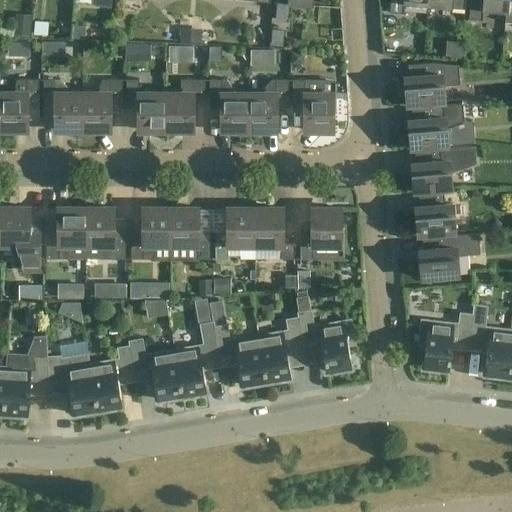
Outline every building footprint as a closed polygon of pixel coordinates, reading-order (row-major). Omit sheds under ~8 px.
[(428,6),(428,0),(390,0),(390,12),(403,13),(404,4),(428,6)] [(428,0),(428,6),(465,9),(465,0),(428,0)] [(506,22),(507,0),(470,0),(469,19),(482,20),(483,10),(506,12),(505,22),(506,22)] [(33,25),(48,25),(48,12),(33,11),(33,25)] [(409,76),(405,76),(407,104),(444,101),(443,86),(460,84),(459,65),(433,62),(408,64),(409,76)] [(13,93),(0,92),(0,129),(28,130),(28,128),(27,128),(27,120),(40,120),(39,79),(19,79),(13,93)] [(54,130),(83,130),(83,93),(69,93),(69,89),(60,79),(43,79),(43,120),(55,120),(55,128),(54,128),(54,130)] [(96,93),(83,93),(83,130),(111,130),(111,128),(110,128),(110,107),(122,107),(122,79),(102,79),(96,93)] [(137,130),(166,130),(166,93),(139,93),(139,79),(126,79),(126,94),(139,94),(138,128),(137,128),(137,130)] [(181,93),(166,93),(166,130),(194,130),(194,129),(193,129),(193,94),(205,94),(205,79),(181,79),(181,93)] [(220,130),(249,130),(249,93),(236,93),(227,79),(209,79),(209,109),(222,109),(222,129),(220,129),(220,130)] [(265,93),(249,93),(249,130),(277,130),(277,129),(276,129),(276,107),(288,107),(288,79),(270,79),(265,85),(265,93)] [(303,129),(303,130),(334,130),(334,129),(333,129),(333,112),(336,112),(336,93),(305,93),(305,79),(292,79),(292,101),(305,101),(304,129),(303,129)] [(462,104),(436,106),(411,108),(412,120),(409,120),(411,148),(448,145),(446,129),(464,123),(462,104)] [(474,146),(440,149),(415,151),(416,163),(412,163),(415,191),(451,188),(450,172),(475,163),(474,146)] [(416,206),(418,234),(455,231),(452,203),(445,204),(444,192),(418,194),(419,206),(416,206)] [(1,207),(1,244),(16,244),(23,270),(41,270),(41,217),(28,217),(28,209),(30,209),(30,207),(1,207)] [(72,244),(86,244),(86,208),(58,208),(58,209),(59,209),(59,243),(46,243),(46,258),(68,258),(72,244)] [(86,208),(86,244),(101,244),(101,259),(125,259),(126,219),(113,219),(113,209),(114,209),(114,208),(86,208)] [(170,245),(171,208),(142,208),(142,209),(143,209),(143,243),(131,243),(131,259),(152,259),(157,245),(170,245)] [(171,208),(170,245),(197,245),(197,259),(210,259),(210,231),(198,231),(198,209),(199,209),(199,208),(171,208)] [(228,259),(228,254),(241,255),(241,245),(255,245),(255,208),(227,208),(227,209),(228,209),(228,231),(216,231),(215,259),(228,259)] [(255,208),(255,245),(282,245),(282,259),(295,259),(295,244),(282,244),(282,209),(283,209),(284,208),(255,208)] [(342,208),(311,208),(311,209),(312,209),(312,244),(300,244),(300,259),(313,259),(313,245),(344,245),(344,226),(340,226),(340,209),(342,209),(342,208)] [(478,233),(447,236),(422,238),(423,249),(419,250),(422,278),(458,275),(457,256),(480,254),(478,233)] [(298,288),(310,287),(310,271),(297,271),(298,288)] [(341,294),(349,291),(343,272),(335,274),(341,294)] [(470,343),(474,305),(473,314),(460,313),(459,325),(421,321),(418,344),(426,345),(423,367),(449,370),(452,341),(470,343)] [(487,306),(474,305),(470,343),(488,345),(484,373),(509,376),(511,351),(511,330),(484,328),(487,306)] [(311,310),(298,312),(304,346),(322,343),(326,371),(352,367),(348,345),(355,344),(351,321),(314,327),(311,310)] [(286,349),(304,346),(298,312),(299,317),(286,319),(289,331),(259,336),(266,381),(291,377),(286,349)] [(204,345),(174,351),(182,395),(207,391),(202,363),(219,360),(213,322),(212,315),(201,317),(202,324),(200,324),(204,345)] [(500,328),(511,329),(511,320),(501,320),(500,328)] [(242,385),(266,381),(259,336),(229,341),(226,324),(214,327),(213,322),(219,360),(237,357),(242,385)] [(142,339),(129,341),(135,375),(153,372),(157,399),(182,395),(174,351),(145,356),(142,339)] [(120,360),(90,365),(98,410),(122,405),(118,378),(135,375),(129,341),(130,346),(118,348),(120,360)] [(60,356),(47,356),(49,386),(68,385),(73,414),(98,410),(90,365),(88,353),(60,358),(60,356)] [(7,354),(6,368),(3,413),(28,414),(30,387),(49,386),(47,356),(35,357),(35,361),(29,361),(28,355),(7,354)]
